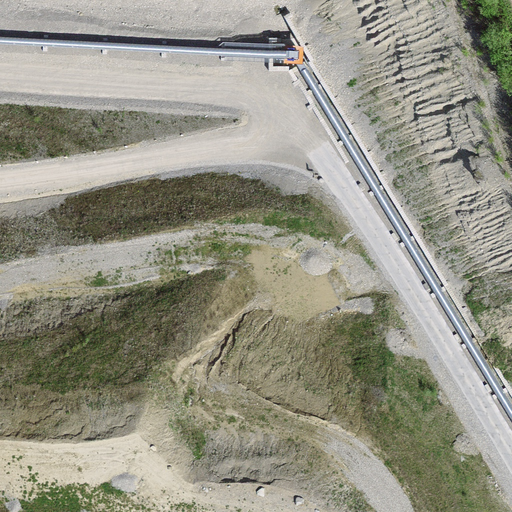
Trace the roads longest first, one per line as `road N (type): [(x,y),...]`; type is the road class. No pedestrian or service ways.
road 1 (track): [(0,207),(84,198),(289,108)]
road 2 (track): [(0,77),(164,67),(289,108)]
